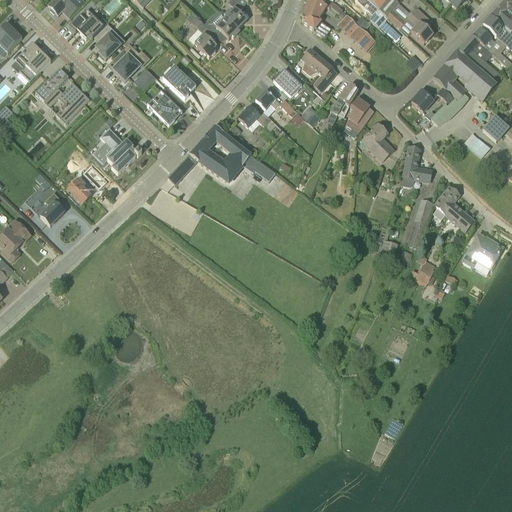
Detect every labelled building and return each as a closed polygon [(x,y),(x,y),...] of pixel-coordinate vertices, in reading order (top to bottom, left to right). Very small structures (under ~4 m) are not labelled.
[(58,18),(63,13),(70,20),(85,5),(80,0),(56,0),(48,8),(51,11),(50,12),(54,16),(56,15),(58,18)] [(229,5),(232,9),(223,18),(225,20),(240,34),(238,32),(247,22),(239,14),(243,9),(238,4),(233,0),(229,5)] [(321,19),(327,10),(308,0),(301,21),(303,25),(314,34),(324,40),(331,32),(321,25),(324,20),(321,19)] [(308,0),(327,10),(329,12),(330,10),(339,17),(342,12),(333,5),(322,0),(308,0)] [(364,0),(369,4),(378,12),(387,0),(364,0)] [(392,0),(387,0),(378,12),(399,31),(406,24),(401,19),(393,12),(399,6),(392,0)] [(465,1),(463,0),(443,0),(444,0),(442,2),(449,8),(451,7),(456,12),(465,1)] [(511,0),(506,0),(491,19),(511,37),(511,0)] [(378,12),(369,4),(365,9),(374,17),(378,12)] [(70,28),(76,35),(79,33),(82,35),(81,36),(87,42),(91,38),(93,40),(108,24),(101,18),(97,22),(93,19),(95,18),(88,11),(81,18),(81,17),(70,28)] [(417,42),(418,41),(424,47),(433,37),(426,30),(431,24),(417,11),(407,22),(415,30),(411,35),(417,40),(416,41),(417,42)] [(207,29),(203,25),(195,18),(190,23),(198,31),(189,41),(210,60),(216,53),(214,51),(217,48),(212,43),(216,39),(207,29)] [(207,29),(216,39),(219,41),(224,37),(229,41),(232,38),(234,40),(240,34),(225,20),(223,18),(215,27),(207,20),(203,25),(207,29)] [(511,37),(491,19),(490,18),(482,28),(501,45),(505,40),(511,45),(511,37)] [(349,19),(340,28),(353,40),(364,50),(372,41),(362,31),(349,19)] [(7,25),(0,31),(0,47),(8,55),(22,41),(12,31),(15,28),(10,23),(7,26),(7,25)] [(108,27),(95,40),(100,45),(96,49),(101,54),(99,56),(101,57),(99,58),(103,62),(105,61),(106,62),(120,47),(115,42),(118,38),(108,27)] [(479,31),(472,39),(492,57),(498,62),(508,71),(511,66),(493,49),(496,45),(491,42),(492,42),(479,31)] [(491,83),(498,75),(491,69),(486,64),(492,57),(472,39),(471,38),(456,54),(491,83)] [(117,68),(113,72),(118,76),(118,77),(125,84),(146,63),(139,57),(140,56),(129,46),(113,63),(117,68)] [(20,74),(30,84),(51,63),(44,56),(42,57),(39,55),(40,54),(33,47),(16,63),(23,70),(20,74)] [(311,53),(310,53),(303,62),(322,79),(313,88),(321,95),(337,75),(311,53)] [(442,90),(441,91),(454,103),(457,105),(467,94),(455,83),(457,80),(457,79),(460,75),(469,83),(463,90),(481,106),(496,88),(491,83),(456,54),(444,68),(444,69),(432,81),(442,90)] [(187,67),(191,63),(186,58),(182,62),(187,67)] [(186,96),(189,93),(191,95),(196,89),(195,87),(175,68),(175,69),(178,72),(167,82),(164,79),(163,80),(185,102),(188,98),(186,96)] [(291,101),(306,85),(290,70),(290,71),(287,75),(284,72),(273,84),(291,101)] [(146,71),(133,84),(143,94),(155,81),(157,82),(146,71)] [(36,96),(49,110),(59,101),(65,107),(56,117),(66,126),(90,102),(73,85),(63,95),(58,91),(68,81),(60,72),(36,96)] [(350,87),(343,96),(339,101),(331,115),(324,128),(330,131),(337,118),(342,110),(345,106),(349,109),(358,94),(350,87)] [(454,103),(441,91),(437,96),(443,102),(450,108),(454,103)] [(276,113),(280,108),(281,107),(280,107),(269,96),(269,97),(265,93),(255,103),(259,107),(266,113),(271,108),(276,113)] [(424,116),(434,105),(421,93),(411,104),(424,116)] [(158,108),(153,113),(169,129),(174,123),(172,120),(174,118),(175,119),(180,114),(161,95),(152,103),(158,108)] [(298,115),(284,102),(280,107),(281,107),(280,108),(287,115),(293,120),(298,115)] [(374,114),(365,108),(357,102),(350,112),(353,114),(348,121),(349,122),(346,127),(358,136),(374,114)] [(6,109),(0,114),(0,131),(3,135),(13,126),(7,121),(12,115),(6,109)] [(256,122),(257,123),(272,137),(279,129),(263,115),(259,119),(249,109),(245,114),(244,113),(243,114),(244,115),(238,121),(249,131),(256,122)] [(482,132),(497,145),(509,131),(495,118),(482,132)] [(378,127),(364,141),(363,141),(360,144),(381,165),(395,153),(383,141),(388,137),(378,127)] [(202,143),(189,158),(195,162),(198,165),(209,173),(225,185),(229,184),(243,168),(243,169),(252,158),(215,129),(208,137),(232,156),(231,157),(223,166),(207,153),(206,154),(204,152),(208,148),(202,143)] [(124,145),(110,131),(101,140),(108,147),(105,150),(104,154),(105,158),(108,161),(107,162),(114,168),(112,170),(118,177),(136,160),(135,159),(137,158),(138,159),(142,156),(138,152),(136,154),(132,150),(134,149),(127,142),(124,145)] [(409,151),(403,180),(401,190),(402,190),(402,189),(410,191),(413,188),(414,182),(429,185),(431,174),(415,171),(419,153),(409,151)] [(189,158),(178,170),(184,176),(195,162),(189,158)] [(79,179),(67,191),(83,206),(92,198),(89,195),(105,180),(91,166),(83,174),(95,186),(87,193),(83,189),(86,187),(79,179)] [(255,175),(269,185),(275,176),(261,166),(255,175)] [(444,219),(464,235),(474,223),(452,205),(459,198),(450,191),(434,210),(445,218),(444,219)] [(40,219),(49,229),(64,215),(55,206),(59,201),(54,196),(44,204),(49,210),(40,219)] [(433,206),(421,203),(408,247),(418,250),(421,251),(428,226),(427,225),(433,206)] [(1,255),(11,265),(19,257),(15,253),(30,238),(15,224),(0,239),(0,249),(3,253),(1,255)] [(486,242),(478,237),(466,257),(484,268),(487,263),(493,266),(503,250),(487,240),(486,242)] [(387,243),(383,242),(380,255),(394,259),(397,246),(387,243)] [(0,287),(14,273),(0,259),(0,287)] [(408,279),(415,283),(426,289),(435,273),(433,272),(435,268),(426,263),(419,276),(412,272),(408,279)]
